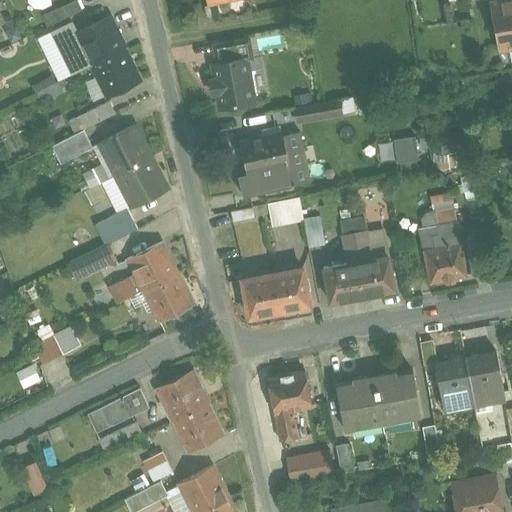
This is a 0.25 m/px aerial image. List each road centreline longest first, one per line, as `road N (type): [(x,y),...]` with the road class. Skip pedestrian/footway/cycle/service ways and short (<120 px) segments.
road 1 (residential): [(148,0),(226,338)]
road 2 (residential): [(226,338),(511,294)]
road 3 (residential): [(0,429),(140,365),(226,338)]
road 4 (residential): [(226,338),(268,511)]
